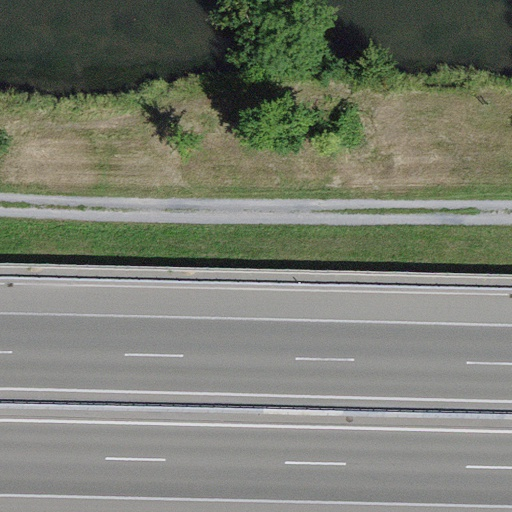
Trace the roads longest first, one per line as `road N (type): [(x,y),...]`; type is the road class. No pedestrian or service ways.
road 1 (motorway): [(511,359),(0,347)]
road 2 (motorway): [(0,455),(511,466)]
road 3 (track): [(0,205),(511,209)]
